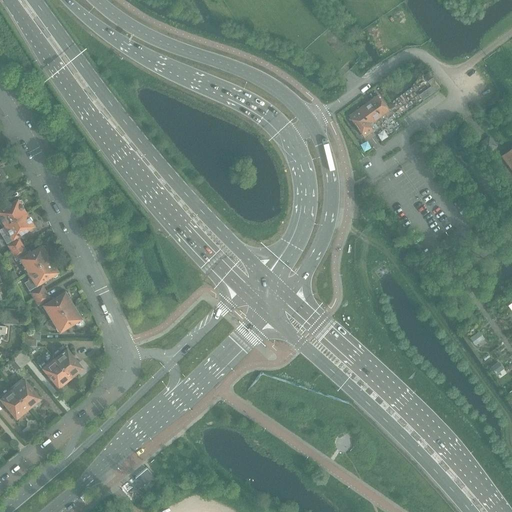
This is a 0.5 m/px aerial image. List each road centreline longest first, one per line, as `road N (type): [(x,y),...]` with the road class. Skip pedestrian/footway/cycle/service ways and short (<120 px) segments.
road 1 (primary): [(8,0),(128,166),(243,292)]
road 2 (primary): [(261,274),(142,146),(33,0)]
road 3 (primary): [(502,511),(404,403),(286,296)]
road 4 (track): [(327,222),(374,244),(404,273),(502,414),(511,447)]
road 5 (residential): [(130,356),(0,92)]
road 6 (primary): [(267,315),(395,431),(465,511)]
road 7 (primary): [(64,0),(133,54),(248,109),(286,142)]
road 8 (primary): [(309,123),(264,82),(142,33),(94,0)]
road 9 (unclassified): [(309,123),(403,56),(421,56),(446,77),(483,53)]
road 10 (primary): [(286,296),(320,245),(331,206),(328,166),(309,123)]
road 11 (secondary): [(49,511),(169,407)]
road 12 (secondary): [(170,364),(61,464)]
road 13 (primary): [(286,142),(299,168),(301,211),(287,245),(261,274)]
road 14 (secondary): [(169,407),(267,315)]
